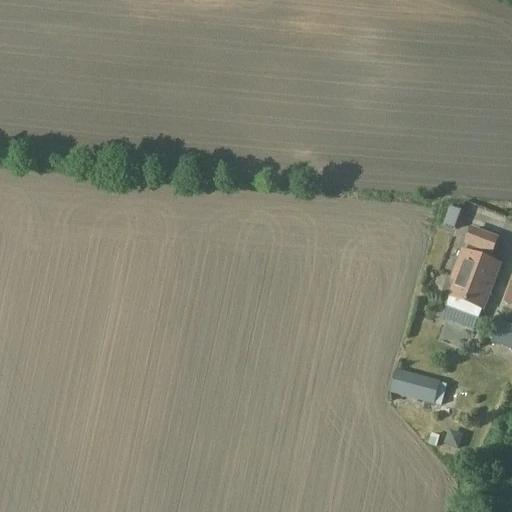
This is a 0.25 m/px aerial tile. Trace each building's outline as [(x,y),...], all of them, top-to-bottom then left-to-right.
[(450,208),(443,226),(455,231),(461,213),(450,208)] [(493,258),(499,239),(471,229),(464,248),(467,249),(490,257),(493,258)] [(447,300),(449,300),(446,309),(447,309),(443,320),(473,331),(477,321),(478,321),(482,313),(483,314),(502,266),(488,261),(490,257),(467,249),(466,252),(462,250),(449,281),(454,282),(447,300)] [(502,348),(511,326),(499,321),(490,343),(502,348)] [(442,382),(395,370),(389,394),(436,406),(442,382)] [(458,451),(463,437),(449,432),(444,446),(458,451)]
